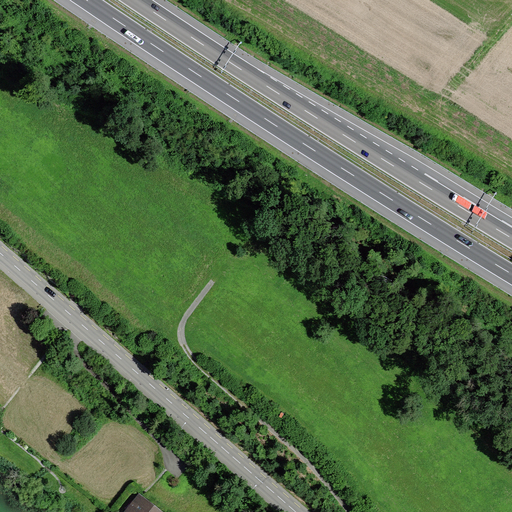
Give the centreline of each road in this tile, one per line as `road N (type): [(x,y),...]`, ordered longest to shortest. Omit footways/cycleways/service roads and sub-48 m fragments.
road 1 (motorway): [(84,0),(511,273)]
road 2 (motorway): [(511,237),(133,0)]
road 3 (secondary): [(295,511),(0,252)]
road 4 (track): [(350,511),(313,452),(190,349),(179,324),(211,279)]
